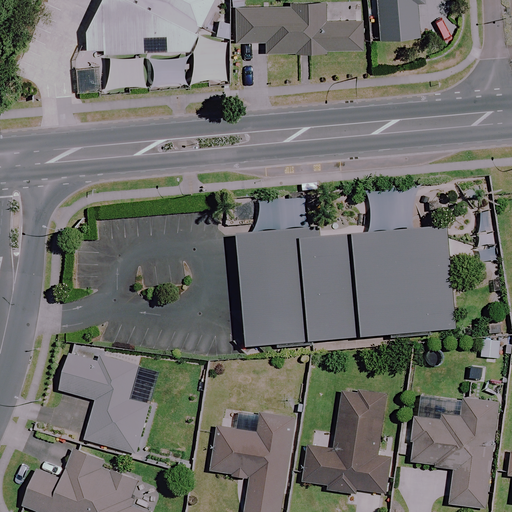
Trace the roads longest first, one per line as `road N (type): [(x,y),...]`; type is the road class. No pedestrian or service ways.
road 1 (secondary): [(17,166),(59,155),(511,111)]
road 2 (tertiary): [(0,363),(24,273),(17,166)]
